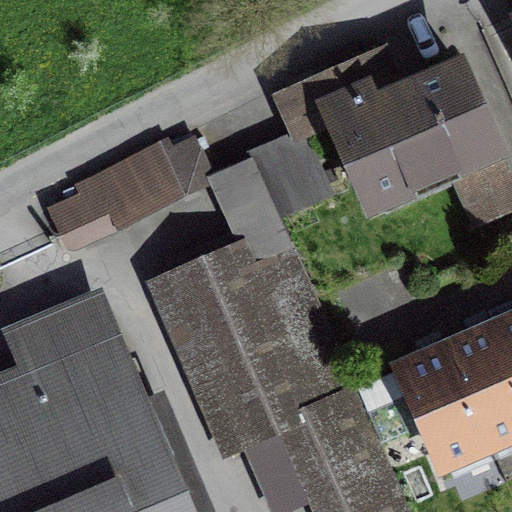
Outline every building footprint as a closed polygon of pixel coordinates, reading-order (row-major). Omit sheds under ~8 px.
[(302,136),(333,123),(370,206),(453,170),(477,224),(511,209),(511,188),(460,69),(380,104),(373,90),(395,80),(382,50),(283,93),(302,136)] [(306,136),(263,155),(252,160),(278,218),(332,194),(306,136)] [(55,209),(70,241),(211,176),(196,141),(164,155),(117,180),(55,209)] [(252,160),(211,178),(245,254),(249,263),(290,245),(278,218),(252,160)] [(245,254),(181,282),(217,363),(190,375),(225,453),(250,442),(281,511),(319,495),(326,511),(408,511),(290,245),(249,263),(245,254)] [(29,375),(0,387),(0,511),(184,511),(137,401),(148,396),(134,361),(122,366),(96,304),(14,339),(29,375)] [(511,321),(494,329),(511,369),(511,321)] [(449,348),(491,446),(511,436),(511,369),(494,329),(449,348)] [(443,466),(491,446),(449,348),(358,387),(369,412),(411,393),(443,466)]
